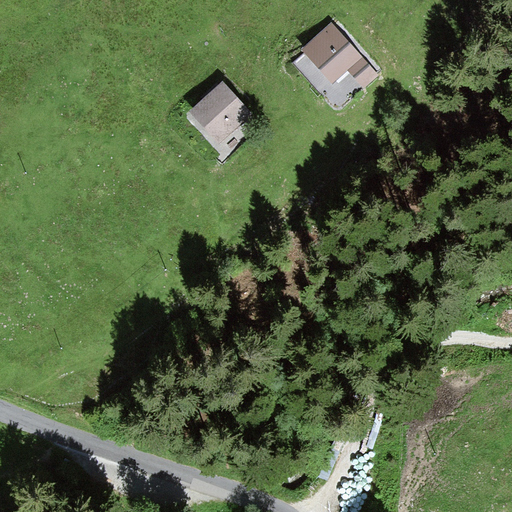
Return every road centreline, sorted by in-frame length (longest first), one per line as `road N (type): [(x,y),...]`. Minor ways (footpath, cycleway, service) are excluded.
road 1 (unclassified): [(276,511),(0,409)]
road 2 (track): [(511,340),(442,339),(410,353),(377,390),(316,511)]
